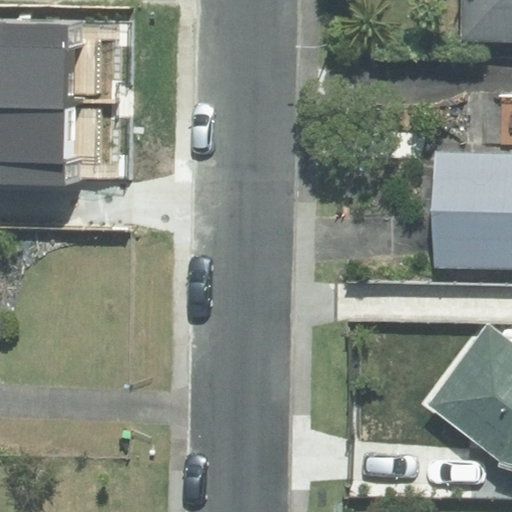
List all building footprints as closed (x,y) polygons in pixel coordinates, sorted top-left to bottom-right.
[(511,0),(461,0),(460,44),(511,44),(511,0)] [(0,101),(116,104),(118,21),(0,18),(0,101)] [(116,104),(0,101),(0,177),(116,177),(116,104)] [(511,157),(440,156),(438,266),(511,267),(511,157)] [(511,464),(511,344),(488,326),(427,404),(501,461),(511,464)]
